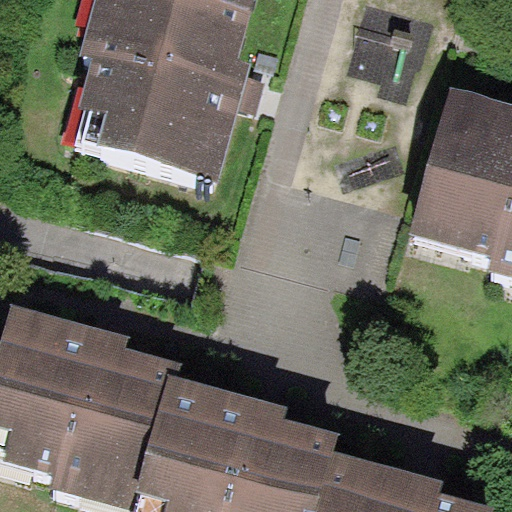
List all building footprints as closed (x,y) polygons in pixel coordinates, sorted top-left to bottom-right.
[(220,0),(94,0),(80,55),(93,59),(79,109),(85,110),(76,145),(221,184),(244,97),(252,70),(238,66),(253,9),(220,0)] [(220,0),(253,9),(255,0),(220,0)] [(511,102),(451,86),(411,233),(493,256),(489,270),(511,275),(511,102)] [(99,328),(11,302),(0,339),(0,458),(56,474),(52,489),(130,511),(170,374),(179,376),(183,362),(127,346),(130,337),(99,328)] [(179,376),(170,374),(130,511),(305,511),(307,511),(316,511),(334,451),(339,434),(285,418),(288,407),(254,398),(179,376)] [(418,474),(334,451),(316,511),(307,511),(305,511),(491,511),(493,508),(440,491),(443,481),(418,474)]
